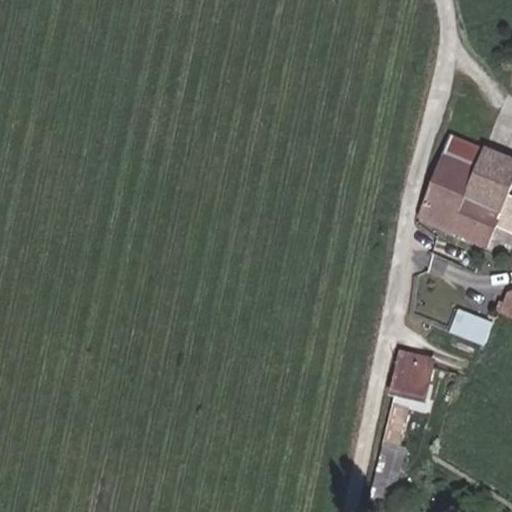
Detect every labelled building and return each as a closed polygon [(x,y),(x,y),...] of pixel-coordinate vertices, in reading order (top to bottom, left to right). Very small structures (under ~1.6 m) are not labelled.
[(434,170),(474,187),(493,140),(452,123),(434,170)] [(509,202),(511,195),(511,147),(493,140),(474,187),(509,202)] [(498,216),(511,222),(511,195),(509,202),(474,187),(434,170),(419,205),(492,233),(498,216)] [(462,307),(453,331),(488,344),(497,321),(462,307)] [(397,383),(431,389),(436,359),(402,352),(397,383)] [(379,478),(391,480),(397,439),(386,437),(379,478)]
